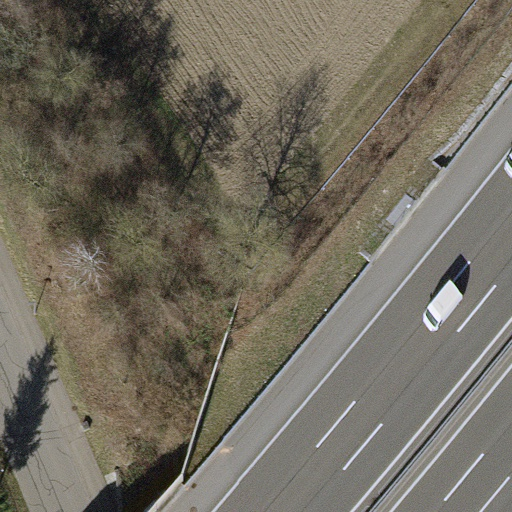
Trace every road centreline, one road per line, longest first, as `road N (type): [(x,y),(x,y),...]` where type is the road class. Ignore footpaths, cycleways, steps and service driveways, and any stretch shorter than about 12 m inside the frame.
road 1 (motorway): [(511,236),(283,511)]
road 2 (residential): [(77,511),(0,331)]
